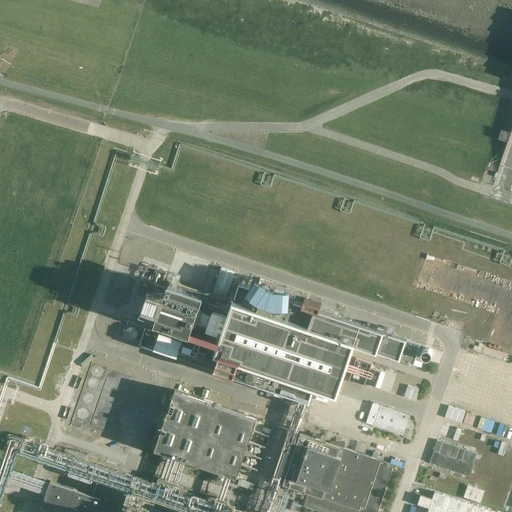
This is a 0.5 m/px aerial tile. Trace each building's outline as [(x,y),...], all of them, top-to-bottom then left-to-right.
[(511,140),(511,136),(511,130),(504,129),(502,138),(511,140)] [(250,255),(260,258),(263,246),(253,244),(250,255)] [(279,264),(282,253),(272,250),(269,262),(279,264)] [(214,290),(227,295),(235,272),(222,267),(214,290)] [(337,396),(354,345),(413,365),(421,343),(239,281),(229,312),(216,307),(209,329),(222,333),(216,351),(146,327),(140,345),(315,404),(320,390),(337,396)] [(156,322),(190,334),(204,294),(169,282),(165,294),(149,288),(142,307),(159,312),(156,322)] [(365,383),(380,388),(386,372),(371,367),(372,363),(357,358),(349,380),(365,385),(365,383)] [(497,380),(511,383),(511,371),(500,368),(497,380)] [(394,388),(405,392),(410,381),(398,377),(394,388)] [(408,385),(404,397),(416,401),(420,389),(408,385)] [(511,417),(511,391),(493,386),(486,409),(511,417)] [(236,475),(252,430),(256,418),(176,391),(157,448),(236,475)] [(367,422),(404,435),(411,415),(373,402),(367,422)] [(462,422),(466,411),(449,405),(446,417),(462,422)] [(473,426),(476,415),(468,411),(464,423),(473,426)] [(484,417),(481,428),(499,432),(502,422),(484,417)] [(462,439),(464,427),(447,424),(445,436),(462,439)] [(341,439),(341,440),(329,441),(331,435),(322,433),(320,440),(301,434),(284,484),(309,493),(305,505),(324,511),(381,511),(378,511),(393,466),(381,462),(382,460),(344,447),(346,441),(341,439)] [(430,463),(470,476),(478,453),(438,440),(430,463)] [(507,453),(510,442),(505,441),(502,451),(507,453)] [(484,459),(496,462),(499,451),(488,447),(484,459)] [(511,465),(502,462),(494,485),(506,489),(511,472),(511,465)] [(490,483),(494,472),(482,467),(477,478),(490,483)] [(230,487),(232,475),(220,473),(217,492),(226,493),(228,487),(230,487)] [(98,511),(102,499),(51,482),(41,511),(98,511)] [(485,491),(469,485),(464,497),(481,503),(485,491)] [(433,499),(421,495),(418,504),(429,508),(428,511),(496,511),(435,492),(433,499)] [(290,510),(296,511),(299,502),(294,500),(290,510)] [(142,506),(130,502),(127,511),(141,511),(140,511),(142,506)]
